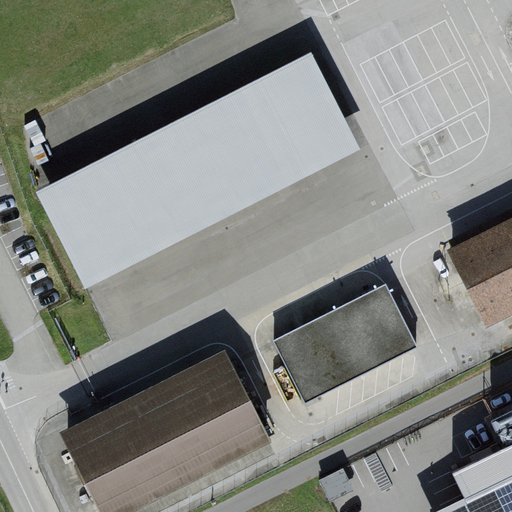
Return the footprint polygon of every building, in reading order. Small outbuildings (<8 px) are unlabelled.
[(364,154),(315,59),(42,198),(91,293),(364,154)] [(511,308),(511,214),(444,249),(483,323),(511,308)] [(412,343),(382,283),(272,337),(302,397),(412,343)] [(221,350),(59,430),(99,511),(118,511),(265,439),(221,350)] [(511,511),(511,443),(458,471),(473,500),(449,511),(511,511)]
